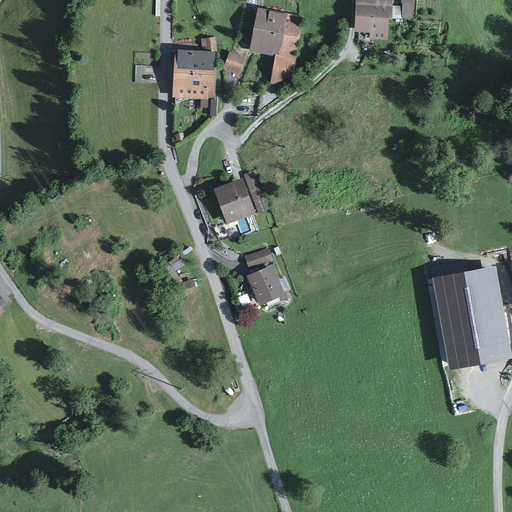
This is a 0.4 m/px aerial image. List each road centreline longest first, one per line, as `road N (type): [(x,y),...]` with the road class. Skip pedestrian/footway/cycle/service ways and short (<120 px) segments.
road 1 (residential): [(166,0),(165,152),(208,258),(286,511)]
road 2 (track): [(259,418),(229,425),(190,408),(125,352),(42,320),(0,267)]
road 3 (track): [(182,198),(202,138),(215,127),(233,145),(242,141),(343,57),(353,42),(355,0)]
road 4 (track): [(215,127),(246,64),(260,0)]
